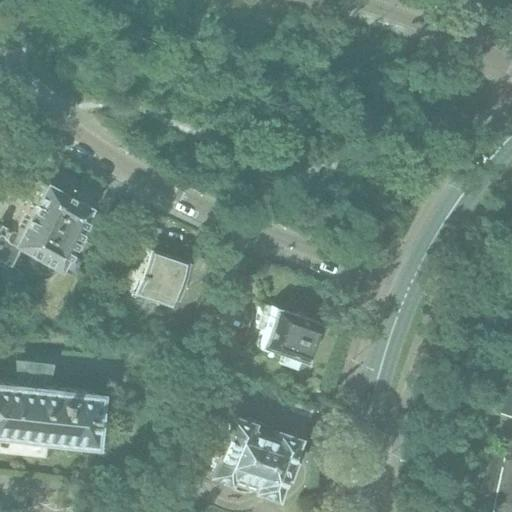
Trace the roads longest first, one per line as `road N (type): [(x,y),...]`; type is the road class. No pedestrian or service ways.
road 1 (residential): [(0,76),(55,122),(166,192),(409,288)]
road 2 (secondary): [(358,511),(372,399),(409,288)]
road 3 (secondary): [(409,288),(454,207),(511,137)]
road 4 (residential): [(511,68),(408,17),(348,0)]
